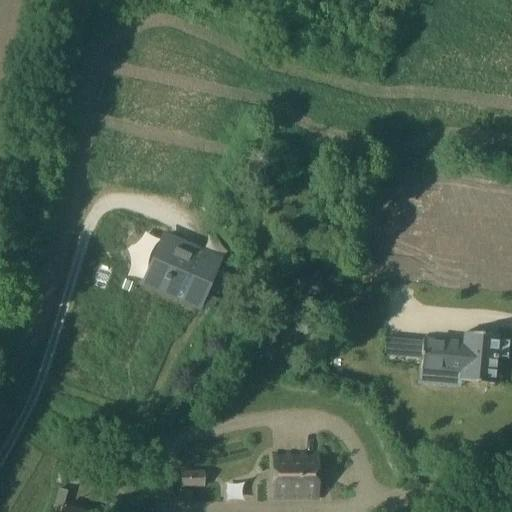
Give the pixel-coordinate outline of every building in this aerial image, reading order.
[(165,235),(149,273),(185,289),(181,300),(199,309),(220,259),(200,251),(199,254),(182,246),(183,243),(165,235)] [(423,339),(420,370),(459,373),(459,381),(499,384),(501,359),(507,359),(508,340),(497,339),(498,336),(463,333),(462,342),(423,339)] [(326,396),(310,396),(311,434),(327,434),(326,396)] [(303,405),(288,406),(289,432),(304,431),(303,405)] [(511,431),(511,422),(511,416),(499,417),(501,433),(511,431)] [(317,499),(317,454),(314,454),(314,457),(304,457),(304,454),(300,454),(300,457),(289,457),(289,455),(286,455),(286,457),(275,458),(275,455),(272,455),(273,499),(317,499)] [(203,472),(181,472),(181,487),(203,487),(203,472)]
